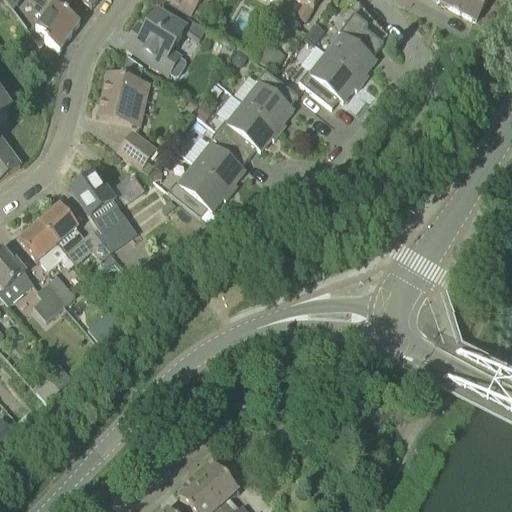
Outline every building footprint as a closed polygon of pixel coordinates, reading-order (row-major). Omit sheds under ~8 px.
[(80,28),(62,15),(69,7),(58,0),(27,0),(31,17),(36,21),(37,19),(43,23),(35,33),(47,42),(44,45),(59,57),(80,28)] [(74,0),(91,12),(100,0),(74,0)] [(163,0),(190,20),(198,9),(206,15),(216,0),(163,0)] [(319,0),(291,0),(304,8),(296,21),(305,26),(319,0)] [(439,0),(437,4),(437,3),(436,4),(475,25),(488,0),(498,0),(505,4),(506,0),(439,0)] [(184,66),(178,62),(178,61),(170,56),(182,38),(198,48),(205,37),(187,24),(186,25),(174,18),(169,26),(157,17),(146,35),(139,30),(125,52),(167,79),(168,77),(174,81),(177,81),(185,69),(184,66)] [(325,59),(362,88),(368,81),(365,79),(376,65),(372,62),(383,49),(364,34),(367,30),(353,19),(338,38),(340,39),(325,59)] [(362,88),(325,59),(309,78),(307,76),(298,88),(331,114),(339,104),(343,107),(353,94),(356,96),(362,88)] [(150,91),(139,89),(142,74),(130,65),(126,83),(121,82),(121,84),(108,81),(99,122),(130,129),(141,132),(150,91)] [(242,108),(279,138),(285,130),(283,129),(293,115),(290,112),(297,102),(264,76),(255,87),(257,89),(242,108)] [(0,184),(20,171),(0,143),(0,133),(2,133),(3,132),(4,131),(5,130),(6,129),(7,127),(7,126),(7,124),(7,123),(7,122),(6,121),(5,120),(8,114),(0,103),(0,184)] [(273,145),(279,138),(242,108),(227,127),(224,126),(216,137),(249,163),(256,154),(260,157),(271,143),(273,145)] [(249,163),(216,137),(207,148),(209,150),(194,169),(231,198),(237,191),(234,189),(245,175),(241,172),(249,163)] [(141,174),(147,167),(155,155),(133,138),(119,158),(141,174)] [(225,206),(231,198),(194,169),(178,188),(176,186),(167,198),(200,224),(208,214),(211,217),(222,204),(225,206)] [(71,197),(89,223),(90,223),(100,238),(124,222),(104,193),(101,195),(92,182),(71,197)] [(67,261),(82,247),(82,246),(83,244),(75,234),(78,233),(59,211),(39,228),(57,250),(67,261)] [(37,267),(39,266),(48,278),(60,267),(67,275),(74,269),(67,261),(57,250),(39,228),(19,246),(37,267)] [(82,246),(82,247),(92,257),(100,267),(110,259),(93,239),(92,237),(83,244),(82,246)] [(33,290),(27,282),(23,278),(25,277),(14,265),(12,267),(2,255),(0,256),(0,292),(2,295),(0,296),(0,304),(7,313),(33,290)] [(57,281),(47,290),(64,310),(74,302),(57,281)] [(64,310),(47,290),(36,299),(41,305),(33,312),(45,326),(64,310)] [(47,411),(60,399),(49,386),(36,398),(46,409),(47,411)] [(0,457),(17,441),(0,423),(0,457)] [(366,424),(357,441),(379,452),(388,434),(366,424)] [(197,488),(218,511),(242,511),(240,511),(227,511),(224,509),(238,497),(228,487),(215,472),(197,488)] [(218,511),(197,488),(179,504),(186,511),(218,511)]
